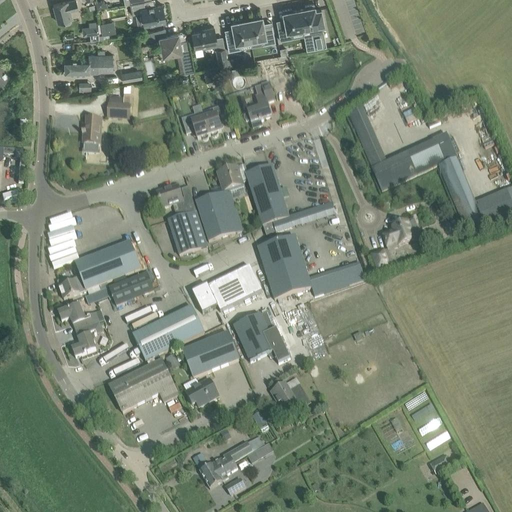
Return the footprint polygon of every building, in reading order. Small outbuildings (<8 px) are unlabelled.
[(67,1),(53,5),(58,22),(63,21),(63,23),(65,25),(70,24),(71,21),(70,19),(72,19),(70,11),(78,9),(75,0),(74,0),(67,2),(67,1)] [(95,2),(97,10),(107,8),(107,4),(103,4),(102,1),(95,2)] [(132,16),(142,14),(144,26),(165,22),(162,5),(145,8),(144,1),(130,4),(132,16)] [(303,36),(306,51),(315,49),(310,27),(324,25),(321,9),(315,10),(314,4),(305,6),(305,8),(298,9),(302,29),(303,36)] [(302,29),(298,9),(292,11),(291,8),(282,10),(283,12),(284,22),(276,24),(280,41),(293,38),(291,31),(302,29)] [(251,19),(246,20),(250,41),(262,39),(263,45),(275,43),(272,24),(263,26),(262,17),(259,17),(259,15),(260,15),(260,14),(250,16),(250,17),(251,17),(251,19)] [(250,41),(246,20),(241,20),(241,19),(242,19),(241,18),(232,20),(233,20),(233,22),(231,22),(233,32),(225,33),(228,52),(240,49),(239,43),(250,41)] [(89,27),(88,27),(89,35),(90,41),(99,40),(98,34),(97,34),(96,23),(89,24),(89,27)] [(193,43),(194,48),(202,47),(202,49),(217,46),(216,37),(214,27),(204,29),(204,31),(191,33),(193,43)] [(145,40),(145,42),(155,40),(153,31),(137,36),(138,41),(145,40)] [(159,37),(163,56),(181,53),(184,73),(193,72),(187,40),(180,42),(178,34),(159,37)] [(216,50),(219,67),(228,66),(225,49),(216,50)] [(100,72),(113,71),(113,55),(88,55),(88,59),(80,59),(80,60),(64,60),(65,73),(81,73),(81,74),(100,73),(100,72)] [(0,82),(9,75),(1,65),(0,66),(0,65),(0,82)] [(251,76),(260,76),(260,65),(251,65),(251,76)] [(121,73),(122,81),(142,78),(141,70),(121,73)] [(204,76),(208,86),(218,82),(214,72),(204,76)] [(80,91),(92,90),(92,81),(80,82),(80,91)] [(248,122),(250,122),(253,129),(262,126),(261,121),(264,120),(263,120),(272,117),(267,103),(275,100),(269,82),(261,85),(264,95),(257,97),(260,104),(258,104),(259,107),(247,111),(247,113),(245,114),(244,116),(244,118),(244,120),(246,122),(248,122)] [(108,118),(130,120),(131,106),(109,104),(108,118)] [(361,105),(348,114),(382,192),(438,166),(457,157),(447,134),(434,140),(435,141),(387,163),(361,105)] [(210,136),(204,118),(203,118),(199,106),(193,108),(195,115),(182,119),(187,135),(193,133),(194,135),(196,134),(197,140),(202,138),(203,140),(205,141),(207,140),(208,138),(208,136),(210,136)] [(211,115),(204,118),(210,136),(211,135),(212,137),(215,138),(217,137),(218,135),(218,133),(222,132),(220,127),(223,126),(222,124),(228,122),(223,106),(209,110),(211,115)] [(83,144),(84,144),(84,152),(98,153),(99,145),(100,145),(102,120),(87,119),(86,134),(82,133),(82,135),(83,135),(83,144)] [(7,149),(5,174),(18,175),(17,180),(5,180),(4,199),(21,200),(22,181),(25,181),(26,157),(24,157),(24,150),(7,149)] [(442,165),(462,228),(480,222),(475,207),(478,206),(462,159),(442,165)] [(221,185),(223,193),(224,194),(230,192),(244,188),(237,167),(220,173),(224,184),(221,185)] [(249,174),(246,175),(248,181),(262,227),(273,223),(289,218),(289,217),(276,176),(273,167),(249,174)] [(173,207),(183,204),(178,186),(156,193),(162,209),(173,205),(173,207)] [(511,189),(479,202),(487,223),(511,213),(511,189)] [(224,194),(223,193),(196,202),(208,242),(243,231),(240,222),(237,214),(230,192),(224,194)] [(168,221),(179,256),(208,247),(193,201),(173,207),(177,218),(168,221)] [(290,218),(273,224),(276,234),(293,228),(290,218)] [(371,256),(377,273),(395,267),(389,250),(422,239),(414,218),(408,220),(408,222),(390,228),(392,233),(382,237),(387,250),(371,256)] [(52,246),(82,239),(77,220),(48,227),(52,246)] [(295,237),(258,249),(259,251),(274,300),(312,289),(315,297),(349,286),(365,281),(359,262),(352,265),(308,279),(295,237)] [(75,263),(80,276),(86,291),(141,271),(130,242),(75,263)] [(208,285),(193,292),(203,313),(218,306),(221,312),(263,291),(251,267),(209,287),(208,285)] [(109,289),(116,308),(154,293),(147,274),(138,278),(109,289)] [(86,291),(80,276),(73,279),(74,282),(59,288),(64,300),(86,291)] [(67,309),(58,313),(62,322),(71,319),(75,332),(93,325),(90,316),(85,317),(83,311),(81,311),(78,305),(67,309)] [(192,307),(133,336),(146,363),(205,334),(192,307)] [(268,312),(234,328),(250,363),(250,364),(269,355),(270,359),(275,357),(278,365),(290,359),(268,312)] [(80,345),(72,349),(75,358),(85,355),(97,350),(92,337),(96,335),(93,325),(75,332),(80,345)] [(182,351),(194,379),(239,361),(228,333),(182,351)] [(101,362),(111,380),(141,364),(131,346),(101,362)] [(109,387),(122,414),(160,395),(164,403),(178,396),(161,361),(109,387)] [(185,393),(191,404),(195,402),(199,408),(219,397),(209,380),(185,393)] [(285,384),(271,393),(283,412),(296,404),(300,410),(311,404),(300,386),(290,391),(285,384)] [(253,453),(248,444),(224,457),(226,461),(223,462),(221,460),(200,472),(205,481),(234,464),(247,457),(253,453)] [(253,453),(247,457),(254,468),(263,463),(256,452),(253,453)] [(451,467),(450,463),(446,457),(430,466),(436,475),(451,467)] [(234,464),(205,481),(210,490),(229,479),(227,476),(238,470),(234,464)] [(241,479),(226,488),(231,496),(246,487),(241,479)]
